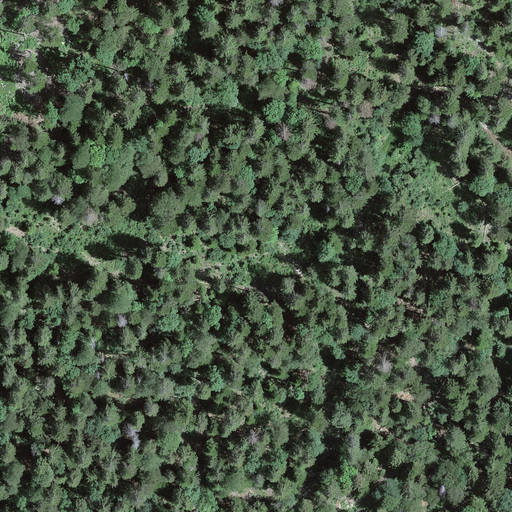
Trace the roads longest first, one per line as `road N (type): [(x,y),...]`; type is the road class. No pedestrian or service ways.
road 1 (track): [(294,511),(357,278),(358,211),(402,106),(418,90),(511,93)]
road 2 (track): [(151,0),(0,194)]
